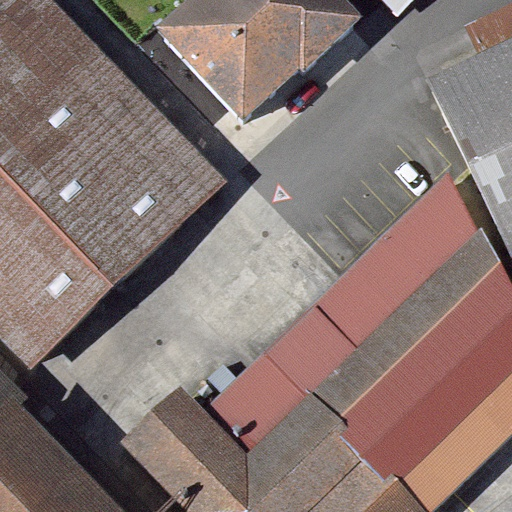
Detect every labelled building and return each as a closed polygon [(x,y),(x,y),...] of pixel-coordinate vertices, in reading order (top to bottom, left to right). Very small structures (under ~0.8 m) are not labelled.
[(223,190),(37,0),(0,0),(0,345),(30,377),(223,190)] [(333,7),(326,0),(199,0),(165,32),(156,40),(247,137),(359,34),(333,7)] [(378,0),(396,18),(415,0),(378,0)] [(511,59),(441,92),(511,247),(511,59)] [(448,511),(511,451),(511,321),(442,191),(197,428),(175,404),(122,455),(176,511),(101,511),(0,407),(0,511),(448,511)]
